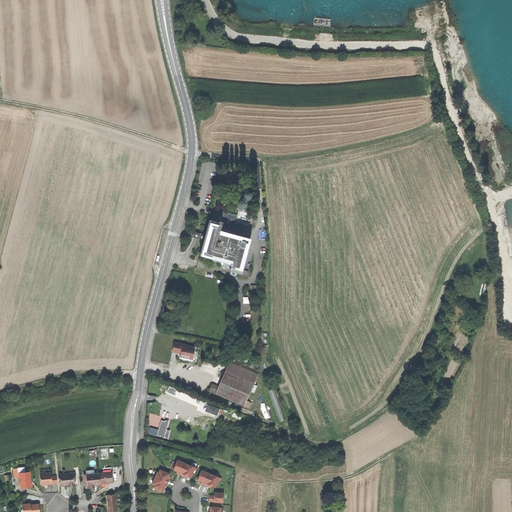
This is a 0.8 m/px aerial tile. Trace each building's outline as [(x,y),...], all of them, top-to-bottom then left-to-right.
[(241,272),(248,274),(249,271),(242,269),(250,239),(236,235),(238,228),(235,228),(238,215),(216,209),(212,221),(211,220),(206,235),(206,238),(205,241),(201,255),(218,260),(224,261),(223,265),(222,267),(230,269),(229,271),(240,274),(241,272)] [(192,237),(205,241),(206,238),(206,235),(194,232),(192,237)] [(257,285),(250,286),(251,292),(247,292),(248,297),(258,296),(257,285)] [(182,346),(187,347),(187,345),(174,343),(172,352),(180,353),(182,346)] [(192,361),(195,348),(187,347),(182,346),(180,353),(180,358),(192,361)] [(218,387),(215,394),(244,406),(246,400),(258,374),(229,362),(221,379),(218,387)] [(209,391),(215,394),(218,387),(212,384),(209,391)] [(169,386),(166,392),(173,395),(175,392),(176,389),(169,386)] [(273,387),(268,389),(280,422),(285,420),(273,387)] [(252,403),(246,400),(244,406),(249,409),(252,403)] [(206,408),(205,411),(217,416),(218,413),(220,409),(207,404),(206,408)] [(157,435),(164,437),(166,430),(168,422),(165,421),(161,420),(157,435)] [(179,475),(182,476),(187,464),(177,460),(175,468),(173,467),(172,469),(177,471),(179,472),(178,474),(179,475)] [(188,476),(191,477),(194,470),(196,471),(197,468),(187,464),(182,476),(184,477),(185,477),(186,475),(188,476)] [(15,477),(20,477),(20,473),(26,473),(26,468),(14,469),(15,477)] [(168,477),(170,474),(160,470),(159,473),(157,472),(155,478),(166,483),(167,484),(168,481),(169,479),(168,479),(168,477)] [(204,485),(206,486),(211,474),(202,470),(199,478),(197,477),(196,479),(202,482),(203,482),(202,484),(204,485)] [(31,472),(26,473),(20,473),(20,477),(21,488),(29,487),(32,486),(31,486),(30,478),(31,478),(31,472)] [(47,484),(53,484),(52,477),(51,473),(41,475),(42,485),(47,484)] [(95,474),(87,475),(84,475),(86,489),(90,488),(94,488),(94,485),(101,485),(101,483),(100,474),(100,473),(99,473),(95,474)] [(103,474),(100,474),(101,483),(106,483),(113,482),(112,473),(103,474)] [(65,474),(60,474),(60,486),(66,485),(68,485),(76,485),(76,475),(65,476),(65,474)] [(212,486),(216,487),(219,480),(221,481),(221,478),(211,474),(206,486),(208,487),(209,487),(210,485),(212,486)] [(165,486),(166,483),(155,478),(153,484),(154,485),(153,488),(163,492),(164,490),(165,488),(164,488),(165,486)] [(209,502),(223,503),(224,492),(222,491),(221,493),(214,493),(214,496),(214,498),(210,498),(209,499),(209,502)] [(116,495),(107,496),(108,504),(108,511),(114,511),(117,511),(116,495)]
